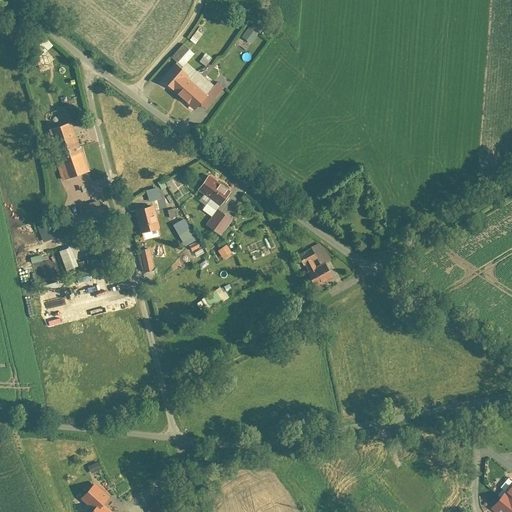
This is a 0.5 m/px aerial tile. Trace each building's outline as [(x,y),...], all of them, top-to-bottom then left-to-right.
[(255,32),(243,23),(235,34),(246,43),(255,32)] [(202,66),(208,59),(202,55),(196,61),(202,66)] [(195,102),(199,106),(219,84),(212,78),(200,91),(180,74),(182,71),(169,59),(154,77),(189,108),(195,102)] [(40,121),(39,113),(31,114),(32,122),(40,121)] [(55,177),(83,167),(66,120),(38,129),(55,177)] [(227,187),(204,171),(189,192),(210,207),(199,223),(215,234),(227,217),(213,206),(227,187)] [(142,190),(145,201),(157,198),(155,187),(142,190)] [(54,234),(100,218),(92,197),(84,200),(86,207),(81,209),(79,203),(71,206),(73,212),(69,213),(67,208),(47,215),(54,234)] [(148,201),(128,206),(134,231),(154,226),(148,201)] [(173,208),(164,210),(166,218),(175,216),(173,208)] [(186,248),(195,243),(188,233),(180,238),(186,248)] [(64,234),(57,237),(61,245),(68,241),(64,234)] [(223,244),(214,250),(219,259),(229,253),(223,244)] [(308,283),(327,273),(320,259),(310,264),(307,258),(311,256),(306,244),(291,252),(298,266),(302,264),(304,268),(301,269),(308,283)] [(148,268),(144,245),(135,247),(140,269),(148,268)] [(70,272),(82,268),(75,247),(63,251),(70,272)] [(217,286),(199,299),(206,309),(224,297),(217,286)] [(101,462),(91,467),(95,474),(105,469),(101,462)] [(110,511),(98,501),(105,493),(90,479),(75,495),(87,506),(81,511),(110,511)] [(511,511),(511,479),(489,508),(494,511),(511,511)] [(166,511),(160,495),(141,502),(144,511),(166,511)]
